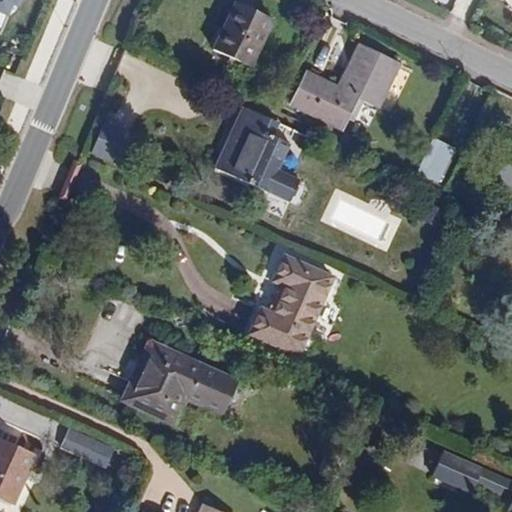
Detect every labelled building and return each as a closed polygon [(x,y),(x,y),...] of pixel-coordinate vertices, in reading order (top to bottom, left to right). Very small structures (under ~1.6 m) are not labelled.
[(0,0),(0,20),(15,27),(25,0),(0,0)] [(248,66),(271,17),(235,0),(233,0),(210,48),(248,66)] [(374,105),(396,60),(357,41),(335,87),(303,71),(288,102),(340,127),(355,97),(374,105)] [(273,166),(284,141),(267,133),(273,120),(243,106),(215,166),(286,200),(297,177),(273,166)] [(106,122),(93,154),(121,165),(134,134),(106,122)] [(442,174),(455,147),(432,136),(419,162),(442,174)] [(293,353),(330,271),(284,251),(271,282),(283,287),(292,291),(286,303),(278,299),(273,310),(261,305),(248,333),(293,353)] [(286,303),(292,291),(283,287),(278,299),(286,303)] [(159,355),(163,348),(143,339),(116,399),(125,403),(149,351),(159,355)] [(234,380),(163,348),(159,355),(149,351),(125,403),(170,424),(183,397),(219,412),(234,380)] [(117,451),(72,430),(64,448),(108,469),(117,451)] [(0,498),(11,503),(34,451),(0,436),(0,498)] [(474,482),(480,468),(481,466),(440,449),(430,473),(471,489),(474,482)] [(511,492),(511,482),(480,468),(474,482),(510,497),(511,492)] [(511,511),(511,492),(510,497),(503,511),(511,511)] [(224,511),(203,503),(198,511),(224,511)]
